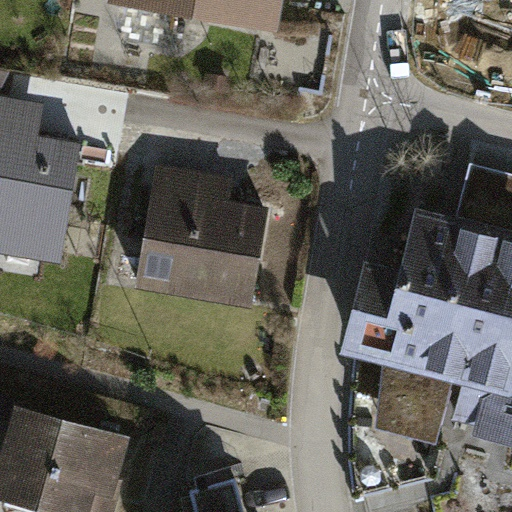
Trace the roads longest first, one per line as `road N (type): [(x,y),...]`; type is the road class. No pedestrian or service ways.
road 1 (residential): [(327,511),(317,446),(326,354),(373,100)]
road 2 (residential): [(373,100),(511,135)]
